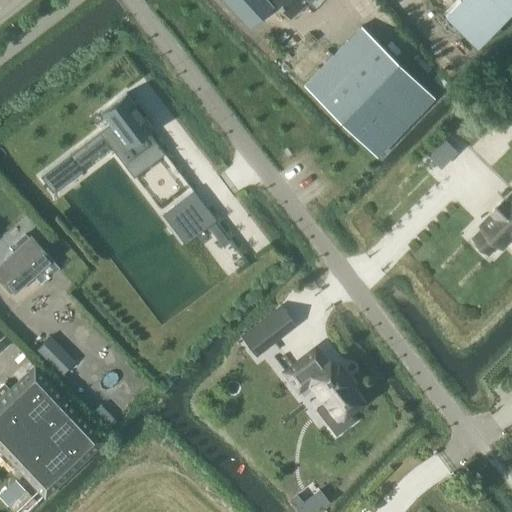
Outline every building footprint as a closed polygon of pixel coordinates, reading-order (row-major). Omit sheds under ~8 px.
[(311,0),(272,0),(289,18),(308,0),(310,0),(311,1),(311,0)] [(511,0),(460,0),(443,15),(476,54),(511,21),(511,0)] [(304,85),(377,156),(434,98),(361,27),(304,85)] [(511,93),(511,91),(498,78),(484,92),(498,107),(511,93)] [(151,126),(120,87),(87,114),(95,124),(35,171),(56,198),(92,169),(117,150),(135,174),(162,153),(144,130),(151,126)] [(220,216),(195,183),(161,212),(187,241),(220,216)] [(473,238),(488,252),(495,244),(501,250),(511,239),(511,238),(511,189),(504,197),(501,193),(485,210),(487,213),(475,225),(480,230),(473,238)] [(62,249),(47,232),(39,240),(53,257),(62,249)] [(0,263),(0,276),(14,292),(31,276),(38,283),(56,267),(49,259),(30,237),(28,239),(24,234),(15,242),(19,247),(0,263)] [(268,314),(240,336),(257,356),(284,334),(268,314)] [(315,344),(280,371),(298,394),(308,387),(322,404),(316,409),(335,434),(352,421),(348,416),(366,402),(353,385),(357,383),(339,360),(337,361),(333,356),(328,360),(315,344)] [(104,440),(34,366),(0,398),(0,449),(44,496),(104,440)] [(109,430),(117,422),(102,406),(93,414),(109,430)]
